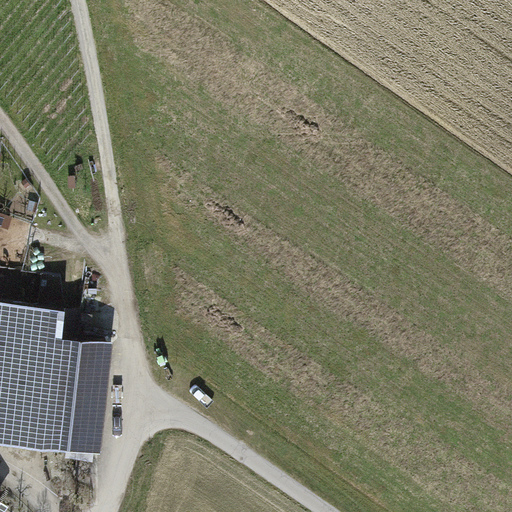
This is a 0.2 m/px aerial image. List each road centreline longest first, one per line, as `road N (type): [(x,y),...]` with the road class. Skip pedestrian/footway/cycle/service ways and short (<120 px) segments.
road 1 (unclassified): [(79,0),(142,404)]
road 2 (track): [(126,294),(0,114)]
road 3 (unclassified): [(328,511),(202,426),(142,404)]
